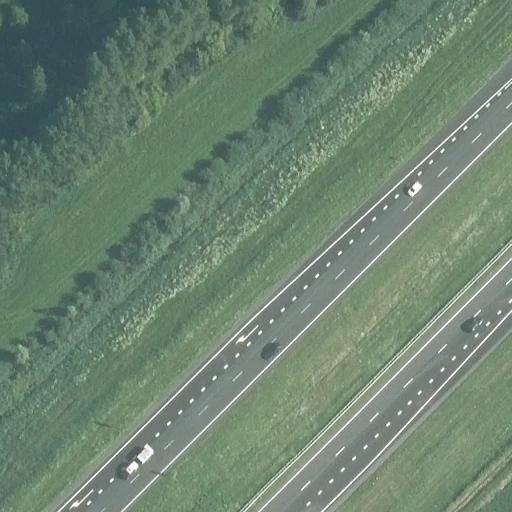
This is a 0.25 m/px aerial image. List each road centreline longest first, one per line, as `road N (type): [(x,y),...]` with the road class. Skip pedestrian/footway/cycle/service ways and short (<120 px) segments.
road 1 (motorway): [(511,101),(100,511)]
road 2 (motorway): [(278,511),(511,280)]
